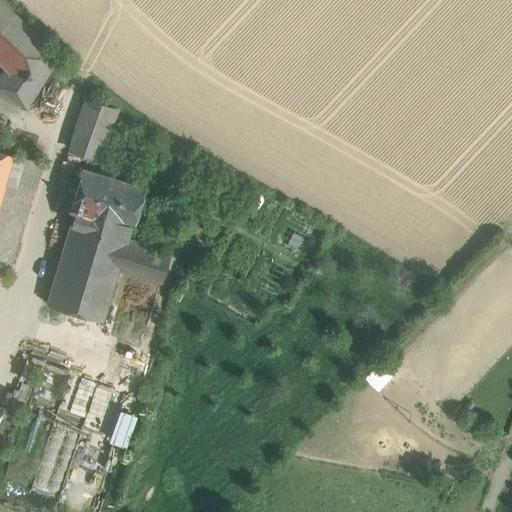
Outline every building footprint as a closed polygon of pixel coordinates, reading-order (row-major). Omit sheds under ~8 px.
[(36,84),(10,66),(0,81),(0,88),(23,104),(36,84)] [(85,93),(70,148),(105,158),(121,103),(85,93)] [(0,234),(18,240),(30,203),(11,197),(24,156),(0,148),(0,234)] [(43,162),(24,156),(11,197),(30,203),(43,162)] [(145,186),(83,167),(71,206),(76,207),(71,223),(126,240),(127,239),(131,224),(133,225),(145,186)] [(126,240),(71,223),(47,302),(103,319),(118,268),(162,281),(170,252),(127,239),(126,240)] [(18,240),(0,234),(0,268),(9,271),(18,240)] [(53,381),(3,352),(0,357),(0,386),(37,408),(53,381)] [(62,489),(62,507),(97,507),(98,489),(62,489)]
